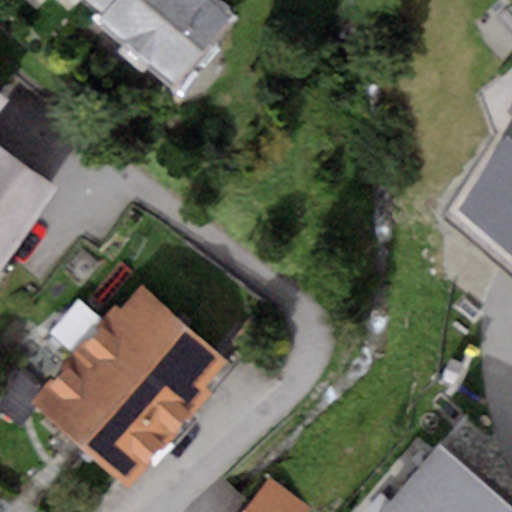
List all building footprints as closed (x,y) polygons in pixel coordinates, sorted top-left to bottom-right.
[(92,0),(89,4),(102,15),(98,20),(174,84),(230,18),(209,0),(92,0)] [(0,110),(8,100),(0,93),(0,110)] [(511,127),(459,209),(511,254),(511,127)] [(0,270),(58,190),(0,148),(0,270)] [(227,360),(141,285),(120,309),(115,306),(31,401),(130,488),(214,394),(205,386),(227,360)] [(511,511),(511,507),(439,444),(384,511),(511,511)] [(303,511),(309,505),(269,477),(244,511),(303,511)]
